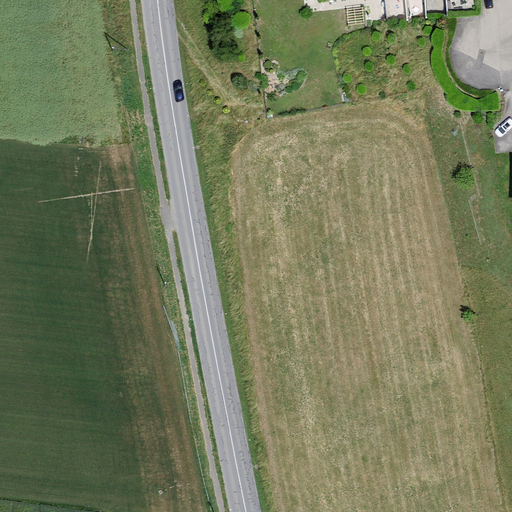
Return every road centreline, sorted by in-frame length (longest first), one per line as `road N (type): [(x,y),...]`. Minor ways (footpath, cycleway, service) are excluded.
road 1 (secondary): [(158,0),(188,211),(247,511)]
road 2 (residential): [(504,0),(489,33),(462,57),(464,71),(480,83),(502,80),(511,55)]
